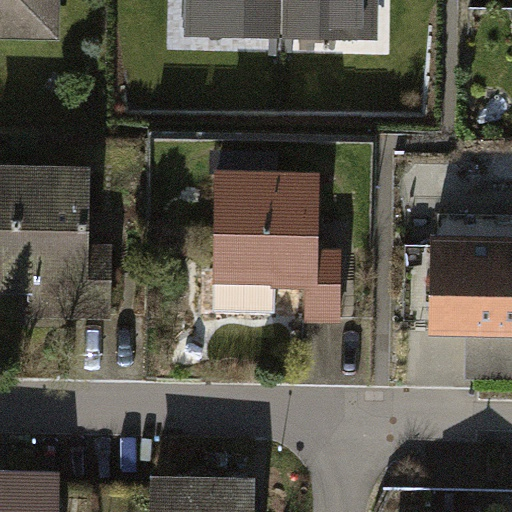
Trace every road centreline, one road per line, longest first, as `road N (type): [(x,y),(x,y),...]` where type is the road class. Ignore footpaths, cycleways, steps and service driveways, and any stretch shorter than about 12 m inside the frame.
road 1 (residential): [(343,412),(0,405)]
road 2 (residential): [(511,416),(343,412)]
